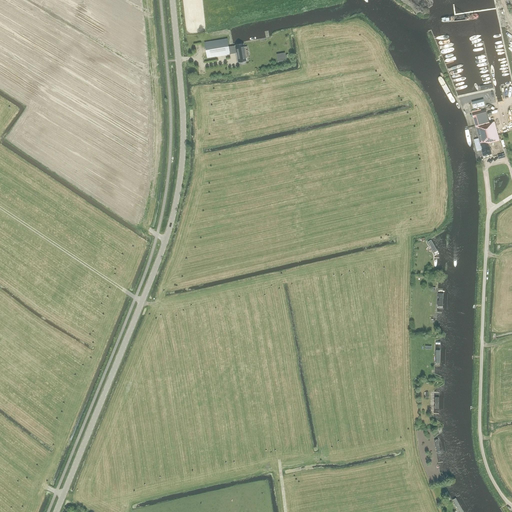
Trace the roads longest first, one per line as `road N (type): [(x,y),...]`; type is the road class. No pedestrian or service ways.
road 1 (secondary): [(56,511),(174,211),(183,115),(172,0)]
road 2 (unclassified): [(511,505),(486,467),(479,433),(488,215),(511,196)]
road 3 (track): [(0,207),(142,302),(159,302)]
